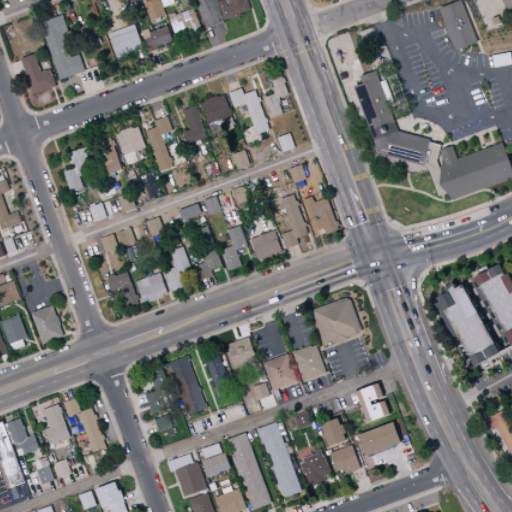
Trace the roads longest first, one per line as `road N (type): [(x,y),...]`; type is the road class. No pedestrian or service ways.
road 1 (tertiary): [(0,391),(351,260),(511,216)]
road 2 (residential): [(0,144),(383,0)]
road 3 (residential): [(102,353),(0,74)]
road 4 (residential): [(102,353),(159,511)]
road 5 (primary): [(428,390),(493,511)]
road 6 (residential): [(338,511),(463,466)]
